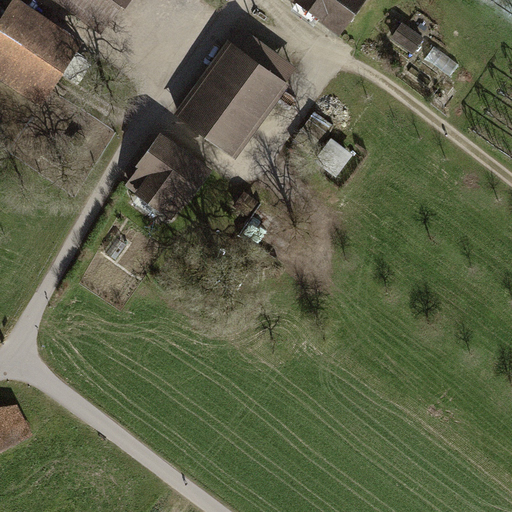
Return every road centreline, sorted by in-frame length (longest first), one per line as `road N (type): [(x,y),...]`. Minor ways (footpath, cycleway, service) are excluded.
road 1 (track): [(16,358),(116,162),(234,0)]
road 2 (track): [(254,0),(409,99),(511,180)]
road 3 (residential): [(216,511),(16,358)]
